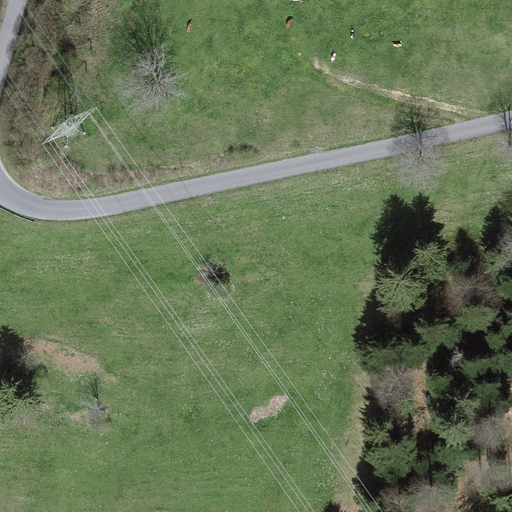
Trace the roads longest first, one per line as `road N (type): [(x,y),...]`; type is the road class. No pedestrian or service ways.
road 1 (unclassified): [(511,120),(94,207),(34,206),(0,187)]
road 2 (track): [(296,58),(400,104),(497,123)]
